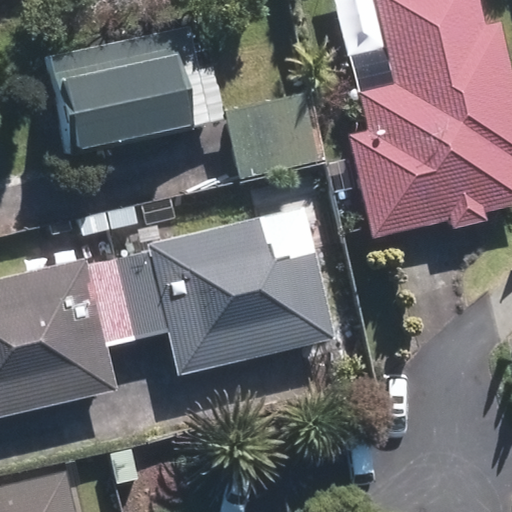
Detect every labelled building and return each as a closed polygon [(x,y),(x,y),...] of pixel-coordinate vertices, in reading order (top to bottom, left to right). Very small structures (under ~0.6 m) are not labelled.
[(484,22),(483,21),(477,0),(372,0),(375,10),(391,78),(389,78),(355,87),(357,90),(365,127),(362,127),(345,131),(356,175),(369,233),(511,198),(511,72),(499,20),(497,20),(484,22)] [(196,68),(188,27),(187,21),(70,48),(54,52),(47,53),(69,153),(118,142),(209,122),(211,121),(225,118),(213,63),(201,66),(196,68)] [(246,175),(321,159),(307,92),(280,97),(231,108),(231,110),(246,175)] [(138,204),(112,210),(116,227),(141,222),(138,204)] [(107,211),(81,216),(85,234),(110,229),(107,211)] [(282,255),(272,212),(152,240),(153,244),(154,250),(153,250),(123,257),(141,334),(172,328),(173,328),(183,371),(183,372),(340,335),(319,246),(282,255)] [(92,264),(91,259),(91,255),(0,276),(0,413),(121,386),(111,343),(111,341),(141,334),(123,257),(92,264)] [(0,511),(84,511),(74,468),(0,485),(0,511)]
